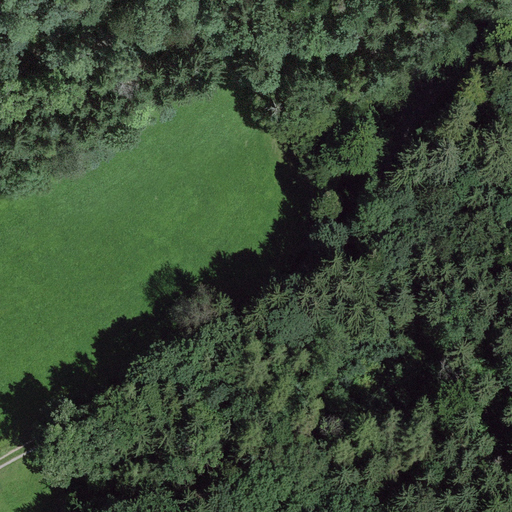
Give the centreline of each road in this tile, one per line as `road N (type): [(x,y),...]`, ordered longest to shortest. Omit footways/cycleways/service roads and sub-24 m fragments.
road 1 (track): [(429,94),(328,21),(288,15),(0,53)]
road 2 (track): [(281,303),(503,0)]
road 3 (track): [(0,464),(281,303)]
road 4 (track): [(511,208),(476,200),(424,210),(281,303)]
